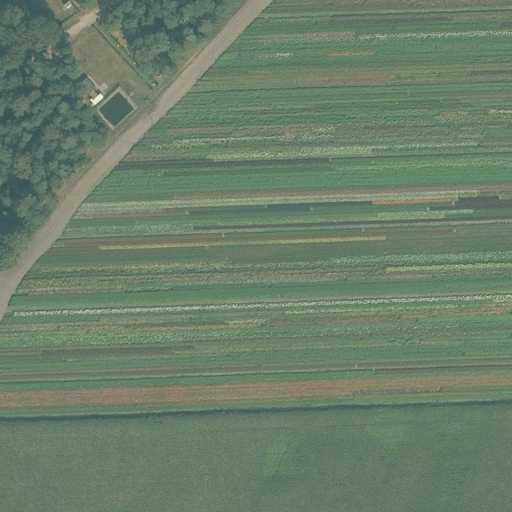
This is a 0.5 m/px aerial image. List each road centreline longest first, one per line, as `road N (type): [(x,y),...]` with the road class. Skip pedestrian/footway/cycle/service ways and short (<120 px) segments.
road 1 (track): [(241,0),(0,268)]
road 2 (track): [(112,0),(0,84)]
